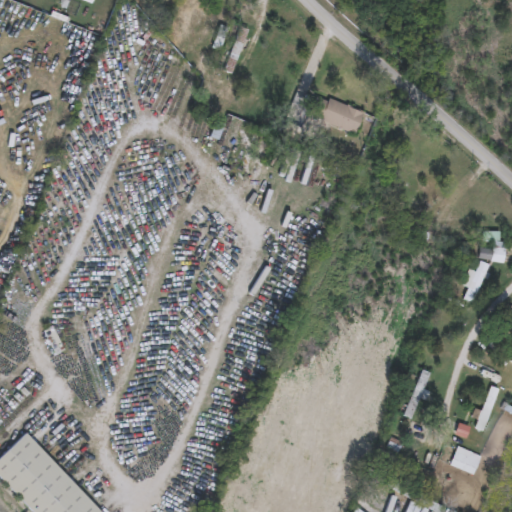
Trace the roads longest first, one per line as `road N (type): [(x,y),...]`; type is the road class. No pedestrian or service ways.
road 1 (residential): [(511,173),(306,0)]
road 2 (residential): [(511,293),(471,344),(436,440)]
